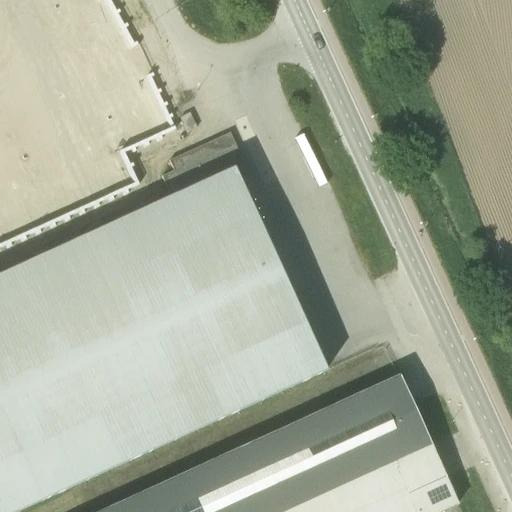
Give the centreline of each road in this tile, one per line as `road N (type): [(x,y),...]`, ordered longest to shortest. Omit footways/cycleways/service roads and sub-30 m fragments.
road 1 (tertiary): [(511,476),(311,36)]
road 2 (unclassified): [(311,36),(202,81),(161,0)]
